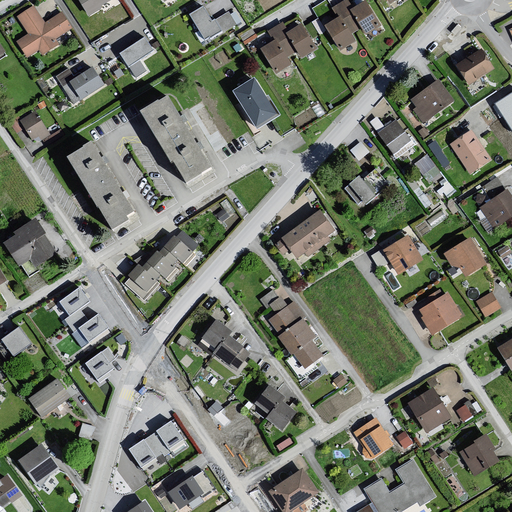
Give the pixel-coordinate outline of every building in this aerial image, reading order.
[(77,0),(86,13),(105,0),(77,0)] [(335,19),(323,26),(338,52),(354,44),(350,38),(359,32),(364,38),(380,29),(363,4),(352,8),(347,1),(330,11),(335,19)] [(204,3),(188,13),(205,44),(237,25),(229,12),(214,20),(204,3)] [(34,5),(15,16),(26,34),(16,41),(26,57),(37,50),(42,55),(61,44),(57,38),(72,29),(62,12),(45,22),(34,5)] [(314,51),(300,27),(289,34),(284,25),(269,34),(273,43),(260,52),(274,77),(289,66),(287,60),(295,54),(298,60),(314,51)] [(152,48),(144,35),(119,51),(135,77),(144,71),(136,58),(152,48)] [(494,68),(481,49),(455,65),(468,85),(494,68)] [(103,85),(92,67),(63,86),(74,104),(103,85)] [(256,75),(234,89),(257,128),(279,114),(256,75)] [(453,100),(438,80),(412,99),(417,106),(413,109),(423,122),(453,100)] [(202,170),(209,166),(166,95),(141,110),(187,185),(205,174),(202,170)] [(502,111),(496,115),(504,128),(511,124),(502,111)] [(40,139),(48,134),(35,112),(21,121),(31,139),(36,136),(40,139)] [(396,119),(377,133),(396,159),(415,145),(396,119)] [(491,160),(472,131),(451,144),(471,173),(491,160)] [(351,146),(359,157),(370,149),(362,138),(351,146)] [(126,215),(133,210),(90,140),(65,155),(111,230),(129,219),(126,215)] [(427,151),(415,160),(424,172),(436,162),(427,151)] [(360,208),(389,184),(376,168),(362,180),(357,175),(343,188),(360,208)] [(497,177),(483,187),(491,200),(506,190),(497,177)] [(491,200),(480,207),(494,228),(511,215),(511,195),(507,189),(506,190),(491,200)] [(320,210),(282,236),(284,238),(276,244),(284,257),(291,252),(294,257),(307,248),(309,252),(330,238),(326,232),(332,228),(320,210)] [(36,219),(3,240),(18,265),(31,257),(36,264),(57,251),(36,219)] [(182,230),(176,237),(193,251),(198,245),(182,230)] [(408,234),(383,249),(399,275),(424,260),(408,234)] [(173,235),(159,252),(173,264),(177,258),(186,265),(196,254),(193,251),(176,237),(173,235)] [(471,237),(445,252),(452,265),(460,265),(466,276),(487,264),(471,237)] [(157,250),(142,267),(156,279),(160,274),(168,281),(179,269),(173,264),(159,252),(157,250)] [(142,267),(138,264),(128,275),(130,277),(125,283),(144,300),(160,283),(156,279),(142,267)] [(90,301),(79,286),(60,301),(70,315),(65,320),(69,325),(84,314),(80,308),(90,301)] [(491,292),(477,301),(485,315),(500,307),(491,292)] [(449,293),(417,311),(431,335),(463,317),(449,293)] [(293,304),(268,320),(276,335),(299,319),(302,317),(293,304)] [(88,320),(84,314),(69,325),(74,332),(78,329),(88,343),(108,329),(98,314),(88,320)] [(215,318),(202,337),(216,347),(226,334),(230,329),(215,318)] [(299,319),(276,335),(288,358),(291,356),(309,342),(313,339),(299,319)] [(19,325),(1,338),(13,355),(31,343),(19,325)] [(226,334),(216,347),(213,352),(229,364),(242,347),(226,334)] [(511,339),(495,351),(511,375),(511,374),(511,339)] [(309,342),(291,356),(300,371),(321,356),(309,342)] [(107,347),(84,362),(99,385),(112,376),(109,371),(113,368),(108,361),(114,358),(107,347)] [(250,353),(242,347),(229,364),(237,370),(250,353)] [(70,397),(57,378),(27,398),(40,417),(70,397)] [(285,395),(269,383),(253,404),(268,416),(280,400),(285,395)] [(450,421),(431,390),(407,406),(425,435),(450,421)] [(464,418),(482,406),(475,396),(457,407),(464,418)] [(295,412),(280,400),(268,416),(267,418),(281,429),(295,412)] [(170,421),(150,435),(162,453),(164,456),(185,442),(170,421)] [(390,448),(376,422),(353,436),(369,463),(390,448)] [(406,428),(398,434),(405,445),(413,440),(406,428)] [(150,435),(129,448),(141,467),(162,453),(150,435)] [(494,451),(485,437),(471,444),(471,447),(460,454),(472,478),(496,463),(491,456),(494,451)] [(57,471),(39,446),(17,462),(34,488),(57,471)] [(435,500),(413,462),(394,473),(401,487),(388,495),(380,481),(363,492),(374,511),(405,511),(416,506),(418,509),(435,500)] [(192,475),(168,491),(180,509),(201,495),(203,497),(216,489),(203,471),(194,477),(192,475)] [(300,472),(267,495),(279,511),(303,511),(300,506),(315,495),(300,472)] [(0,510),(20,498),(6,477),(0,481),(0,510)] [(153,511),(145,499),(125,511),(153,511)]
